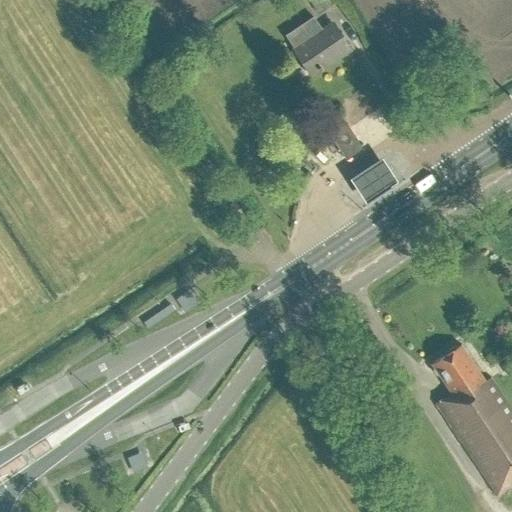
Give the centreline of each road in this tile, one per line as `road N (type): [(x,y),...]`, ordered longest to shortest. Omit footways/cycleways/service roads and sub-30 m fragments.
road 1 (primary): [(0,503),(24,476),(255,314),(265,297)]
road 2 (primary): [(265,297),(246,300),(0,457)]
road 3 (unclassified): [(141,511),(271,340),(324,303)]
road 4 (primary): [(304,270),(511,132)]
road 5 (unclassified): [(324,303),(511,178)]
